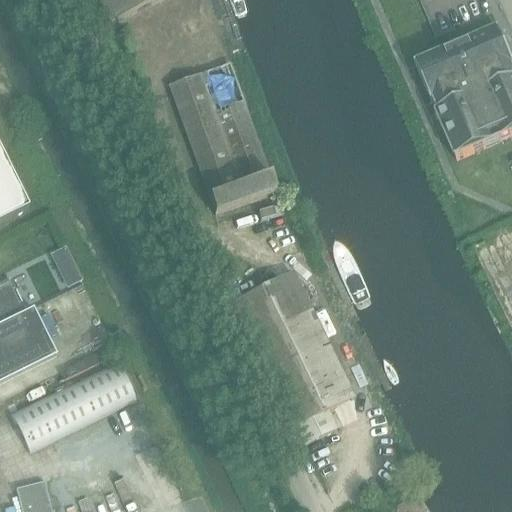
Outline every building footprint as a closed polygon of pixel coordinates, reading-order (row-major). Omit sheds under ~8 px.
[(97,0),(111,26),(164,0),(97,0)] [(511,138),(511,61),(499,32),(415,68),(432,106),(434,105),(439,114),(436,116),(456,163),(511,138)] [(199,77),(168,88),(172,100),(214,217),(233,210),(275,195),(242,105),(213,115),(199,77)] [(0,226),(28,212),(0,156),(0,226)] [(67,237),(82,270),(97,263),(82,230),(67,237)] [(74,267),(59,274),(67,290),(82,283),(74,267)] [(292,274),(230,305),(292,431),(295,429),(304,447),(336,431),(328,414),(354,401),(292,274)] [(0,327),(26,315),(26,314),(10,282),(0,286),(0,327)] [(0,356),(44,334),(32,311),(26,314),(26,315),(0,327),(0,356)] [(0,384),(2,384),(56,358),(44,334),(0,356),(0,384)] [(112,347),(67,370),(59,373),(64,383),(117,357),(112,347)] [(29,456),(47,447),(136,402),(117,363),(9,416),(29,456)] [(47,511),(42,488),(19,494),(22,511),(47,511)]
